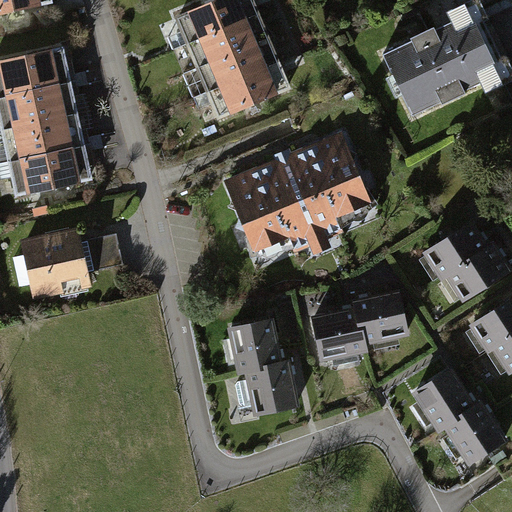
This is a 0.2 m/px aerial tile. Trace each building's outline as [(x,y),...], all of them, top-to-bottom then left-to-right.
[(0,0),(0,23),(36,18),(33,0),(0,0)] [(235,0),(181,21),(223,128),(277,106),(235,0)] [(477,13),(378,55),(410,127),(508,85),(477,13)] [(58,59),(0,68),(0,111),(15,204),(81,193),(58,59)] [(344,131),(220,182),(254,263),(303,243),(310,258),(329,250),(321,231),(377,208),(344,131)] [(481,228),(428,259),(459,310),(511,279),(481,228)] [(79,235),(24,244),(35,308),(91,298),(79,235)] [(359,314),(315,317),(318,365),(369,362),(369,350),(407,347),(403,296),(358,299),(359,314)] [(511,308),(472,330),(503,386),(511,381),(511,308)] [(280,366),(276,321),(236,324),(243,417),(297,413),(294,365),(280,366)] [(455,377),(411,399),(432,444),(447,437),(463,470),(506,450),(486,409),(473,415),(455,377)]
